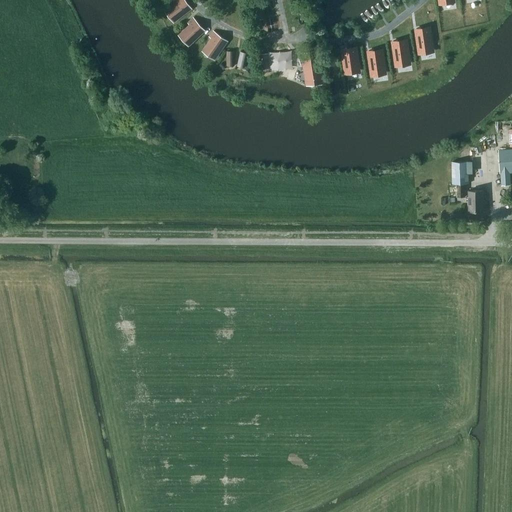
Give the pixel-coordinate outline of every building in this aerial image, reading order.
[(177,0),(178,1),(168,8),(176,18),(191,7),(185,0),(177,0)] [(310,4),(310,3),(303,3),(302,3),(300,4),(299,3),(299,4),(295,4),(295,5),(296,11),(295,11),(296,12),(311,11),(311,10),(310,10),(310,4)] [(191,25),(182,33),(190,42),(204,30),(193,18),(188,22),(191,25)] [(429,27),(416,28),(419,54),(420,54),(420,50),(432,49),(429,27)] [(206,48),(215,55),(226,40),(213,31),(209,36),(213,39),(206,48)] [(406,39),(392,41),(396,66),(397,66),(396,63),(409,61),(406,39)] [(302,65),(305,64),(307,80),(322,78),(320,66),(322,66),(321,56),(319,56),(318,54),(320,54),(319,46),(307,48),(308,53),(300,54),(302,65)] [(355,46),(342,48),(346,74),(346,70),(359,69),(355,46)] [(381,49),(368,51),(372,76),(372,73),(385,71),(381,49)] [(268,68),(267,54),(258,55),(259,69),(268,68)] [(511,149),(499,150),(500,173),(501,173),(501,185),(510,185),(509,172),(511,172),(511,149)] [(469,162),(452,162),(452,183),(449,183),(449,197),(465,197),(465,183),(469,183),(469,162)] [(483,190),(468,190),(469,211),(483,211),(483,190)]
